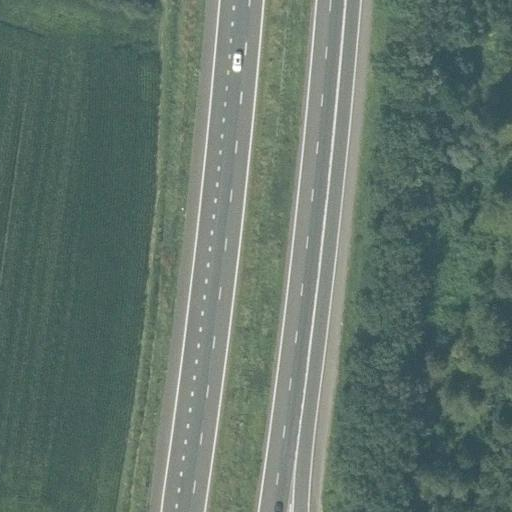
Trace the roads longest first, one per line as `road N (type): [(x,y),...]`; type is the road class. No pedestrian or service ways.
road 1 (motorway): [(247,0),(187,511)]
road 2 (motorway): [(285,419),(328,0)]
